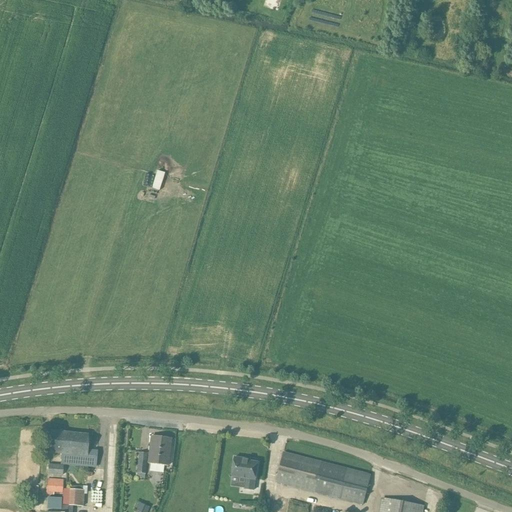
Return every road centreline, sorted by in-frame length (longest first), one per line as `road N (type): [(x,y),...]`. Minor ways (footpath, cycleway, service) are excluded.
road 1 (unclassified): [(511,511),(302,432),(115,407),(0,412)]
road 2 (secondary): [(511,471),(354,414),(218,388),(110,386),(0,398)]
